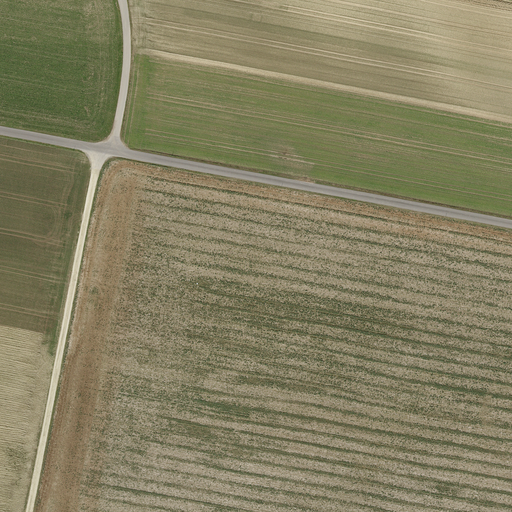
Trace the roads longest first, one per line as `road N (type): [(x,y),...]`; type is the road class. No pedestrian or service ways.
road 1 (track): [(26,511),(95,150),(127,82),(120,0)]
road 2 (track): [(0,132),(511,224)]
